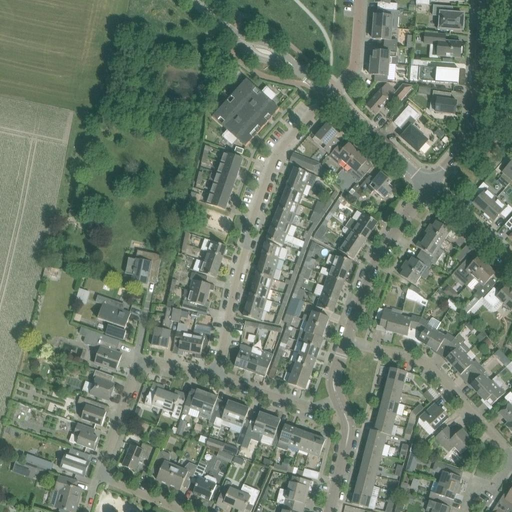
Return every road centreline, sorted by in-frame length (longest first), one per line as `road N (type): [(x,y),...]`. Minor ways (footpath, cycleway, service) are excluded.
road 1 (residential): [(216,375),(269,170),(327,96)]
road 2 (residential): [(511,457),(427,365),(345,341)]
road 3 (residential): [(345,341),(379,255),(428,184)]
road 4 (residential): [(428,184),(327,96)]
road 5 (unknown): [(287,142),(263,139),(250,150),(228,212),(249,228)]
road 6 (residential): [(473,129),(484,0)]
road 7 (residential): [(338,401),(306,409),(216,375)]
road 8 (residential): [(141,361),(101,475)]
